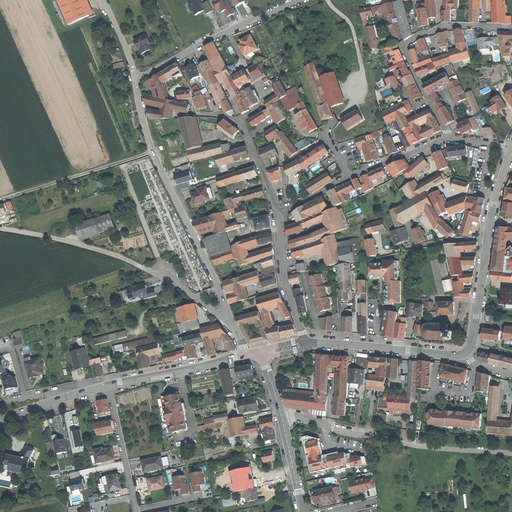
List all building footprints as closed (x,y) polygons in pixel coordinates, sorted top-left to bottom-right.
[(54,0),(66,25),(82,17),(74,0),(54,0)] [(79,0),(74,0),(82,17),(87,15),(79,0)] [(211,11),(206,1),(199,4),(197,0),(190,0),(186,2),(188,5),(187,6),(190,13),(191,12),(193,16),(202,11),(204,15),(211,11)] [(232,14),(224,0),(222,0),(221,1),(220,0),(212,0),(211,3),(215,12),(218,10),(219,12),(220,12),(221,12),(222,12),(225,18),(232,14)] [(426,0),(426,2),(427,2),(429,18),(433,18),(436,17),(434,1),(433,1),(433,0),(445,0),(445,11),(443,11),(443,22),(451,22),(451,11),(451,9),(452,9),(452,10),(459,10),(458,0),(426,0)] [(489,12),(492,12),(491,0),(470,0),(471,23),(479,23),(479,0),(486,0),(487,12),(489,12)] [(491,0),(493,23),(505,24),(504,0),(491,0)] [(395,3),(405,40),(411,36),(401,1),(395,3)] [(398,38),(403,36),(393,3),(384,5),(360,10),(362,17),(366,16),(373,15),(373,17),(387,14),(388,18),(386,21),(390,23),(394,39),(398,38)] [(420,26),(429,25),(426,4),(418,5),(420,24),(420,26)] [(378,47),(379,45),(378,40),(376,38),(376,35),(374,36),(372,27),(369,27),(366,28),(371,49),(378,48),(378,47)] [(465,64),(472,61),(467,43),(466,43),(463,30),(455,31),(455,33),(460,50),(455,51),(453,44),(449,45),(451,53),(455,69),(459,67),(458,62),(463,61),(465,64)] [(504,56),(511,56),(511,47),(510,47),(510,45),(506,45),(506,40),(511,40),(511,32),(500,32),(500,39),(501,46),(504,56)] [(433,59),(437,67),(452,62),(450,54),(448,46),(447,46),(444,33),(437,35),(438,37),(442,56),(433,59)] [(145,51),(149,49),(147,44),(143,36),(133,41),(135,45),(136,45),(138,49),(141,53),(145,51)] [(255,54),(254,52),(259,49),(252,36),(242,41),(243,44),(240,45),(242,50),(247,59),(255,54)] [(488,38),(478,39),(478,44),(479,46),(479,50),(491,49),(491,46),(498,45),(497,37),(490,38),(488,38)] [(416,69),(433,63),(429,50),(427,45),(426,43),(424,38),(418,41),(422,53),(426,51),(428,57),(418,60),(415,49),(413,50),(409,51),(413,62),(416,69)] [(221,82),(227,79),(237,97),(235,98),(243,114),(245,113),(250,110),(242,95),(232,76),(233,76),(226,64),(223,58),(217,47),(215,42),(205,48),(207,52),(212,64),(221,82)] [(394,61),(396,65),(404,61),(400,52),(399,50),(397,46),(389,48),(385,49),(386,55),(387,54),(390,62),(394,61)] [(326,120),(333,117),(315,63),(307,47),(293,54),(295,58),(288,62),(293,74),(307,67),(320,104),(318,105),(324,120),(326,120)] [(115,79),(124,76),(117,52),(107,56),(115,79)] [(229,112),(233,110),(229,100),(226,94),(215,72),(212,64),(209,60),(204,63),(200,65),(211,88),(218,105),(222,103),(227,113),(229,112)] [(404,75),(406,78),(412,75),(411,71),(409,72),(406,65),(404,61),(396,65),(397,68),(394,70),(398,79),(404,75)] [(177,80),(185,76),(178,63),(171,68),(160,75),(164,83),(168,80),(174,77),(177,80)] [(250,68),(255,79),(264,75),(262,72),(258,64),(258,63),(250,68)] [(447,125),(454,121),(446,107),(445,107),(436,91),(441,88),(441,90),(443,89),(445,88),(444,87),(451,83),(459,103),(461,102),(464,108),(470,105),(467,99),(459,80),(455,69),(452,63),(443,66),(447,73),(424,85),(447,125)] [(192,80),(201,76),(194,64),(190,66),(186,69),(192,80)] [(436,68),(435,64),(417,70),(419,76),(421,75),(437,70),(436,68)] [(244,85),(251,82),(245,70),(241,72),(237,74),(235,70),(231,71),(239,87),(244,85)] [(334,73),(322,77),(332,107),(331,107),(334,114),(338,112),(336,106),(344,103),(334,73)] [(166,85),(164,83),(160,75),(151,80),(153,88),(155,97),(167,100),(167,95),(166,85)] [(412,95),(414,100),(420,97),(422,96),(412,75),(406,78),(404,78),(408,87),(410,92),(409,92),(411,96),(412,95)] [(397,91),(401,88),(394,77),(389,79),(397,91)] [(281,99),(288,95),(281,83),(274,86),(278,95),(266,103),(268,107),(279,101),(281,99)] [(246,90),(244,85),(239,87),(250,107),(254,105),(259,103),(257,98),(259,97),(255,91),(253,92),(251,87),(246,90)] [(296,87),(287,92),(288,95),(281,99),(281,100),(288,112),(294,109),(293,107),(298,105),(302,113),(297,116),(304,129),(307,127),(310,133),(314,130),(318,128),(304,102),(303,102),(298,91),(296,87)] [(176,97),(180,99),(183,100),(193,98),(191,91),(175,93),(176,97)] [(476,115),(480,111),(472,92),(466,94),(476,115)] [(160,119),(172,118),(174,109),(179,110),(189,112),(189,110),(190,105),(180,103),(177,102),(175,101),(167,100),(155,97),(144,95),(146,102),(163,106),(161,112),(148,110),(150,119),(160,119)] [(202,95),(194,98),(196,105),(198,110),(201,109),(206,107),(202,95)] [(493,102),(489,104),(494,113),(498,110),(502,108),(503,110),(507,107),(500,96),(492,101),(493,102)] [(384,113),(387,123),(398,118),(411,142),(412,145),(419,142),(414,131),(408,119),(407,120),(405,114),(409,112),(403,102),(402,99),(382,110),(384,113)] [(407,101),(403,102),(409,112),(405,114),(407,120),(408,119),(419,141),(425,138),(424,136),(419,125),(428,121),(434,134),(441,130),(435,118),(431,110),(429,110),(413,117),(410,112),(413,110),(407,101)] [(278,124),(288,117),(279,102),(269,108),(269,109),(260,114),(250,120),(254,127),(256,125),(264,121),(272,115),(278,124)] [(363,119),(358,110),(342,120),(345,125),(348,129),(363,119)] [(191,162),(230,152),(228,144),(202,151),(194,117),(180,118),(191,162)] [(475,131),(478,130),(472,118),(460,124),(461,126),(459,126),(462,131),(463,134),(473,129),(475,131)] [(219,128),(233,139),(238,133),(240,131),(225,120),(219,128)] [(277,136),(281,133),(277,126),(266,133),(268,137),(270,140),(277,136)] [(398,152),(393,140),(390,133),(388,128),(374,133),(375,134),(376,138),(378,142),(385,139),(390,152),(391,154),(398,152)] [(293,157),(299,152),(284,132),(282,134),(280,135),(283,138),(280,140),(289,151),(284,157),(288,162),(293,157)] [(359,148),(368,145),(365,137),(356,139),(359,148)] [(307,143),(306,144),(304,140),(298,144),(299,146),(298,147),(300,151),(309,146),(307,143)] [(374,144),(370,145),(375,161),(380,159),(379,156),(377,150),(374,144)] [(265,161),(279,156),(274,145),(270,147),(269,146),(266,147),(266,149),(261,151),(263,156),(265,161)] [(288,172),(289,176),(304,169),(303,168),(308,165),(329,152),(324,145),(304,158),(285,167),(288,172)] [(369,161),(373,160),(368,146),(366,147),(366,149),(363,149),(367,162),(369,161)] [(443,150),(446,158),(468,155),(467,149),(467,146),(450,148),(443,150)] [(212,179),(229,174),(225,163),(236,159),(237,162),(241,160),(244,159),(249,158),(248,154),(246,147),(234,151),(216,156),(216,157),(214,158),(214,159),(207,161),(212,179)] [(440,171),(449,167),(441,151),(433,155),(434,158),(440,171)] [(410,168),(396,177),(393,179),(399,191),(402,189),(410,201),(426,192),(439,184),(444,181),(446,180),(443,174),(441,175),(419,188),(412,177),(427,164),(423,157),(410,168)] [(404,160),(389,166),(396,177),(410,168),(404,160)] [(176,175),(181,191),(192,187),(190,181),(195,179),(189,164),(181,166),(184,173),(176,175)] [(256,176),(259,175),(256,167),(240,172),(240,171),(216,179),(219,186),(242,179),(243,181),(256,176)] [(280,167),(268,172),(271,177),(270,177),(272,183),(278,181),(282,179),(280,167)] [(369,174),(372,181),(386,175),(384,170),(383,168),(369,174)] [(311,193),(333,180),(329,174),(308,187),(311,193)] [(365,184),(362,186),(365,193),(374,188),(368,175),(362,178),(365,184)] [(353,181),(357,190),(362,188),(359,181),(358,179),(353,181)] [(463,191),(467,192),(469,185),(455,180),(455,181),(453,180),(453,182),(454,183),(453,188),(463,191)] [(445,181),(444,181),(439,184),(442,189),(449,188),(445,181)] [(337,189),(343,203),(350,200),(347,194),(355,190),(351,182),(344,185),(337,189)] [(195,204),(214,198),(211,189),(208,190),(207,187),(202,189),(202,191),(199,192),(192,194),(194,199),(195,204)] [(228,211),(238,208),(236,201),(246,199),(246,201),(262,196),(265,195),(263,188),(234,196),(235,197),(225,200),(228,211)] [(438,189),(428,194),(431,201),(432,200),(440,216),(449,211),(451,215),(465,210),(465,209),(468,198),(446,205),(438,189)] [(329,193),(335,206),(343,203),(336,190),(329,193)] [(397,229),(404,227),(402,222),(421,213),(420,211),(427,208),(438,228),(444,233),(449,238),(454,231),(444,221),(443,222),(439,217),(432,205),(426,192),(410,201),(397,208),(391,211),(397,229)] [(297,216),(300,222),(318,214),(322,212),(322,213),(331,209),(325,198),(324,196),(300,209),(290,215),(288,219),(297,216)] [(473,212),(482,214),(484,205),(485,201),(485,199),(468,198),(465,209),(473,211),(473,212)] [(511,203),(506,202),(504,214),(503,217),(511,217),(511,203)] [(214,231),(215,236),(227,232),(228,231),(239,228),(241,227),(240,225),(239,225),(238,224),(227,226),(224,218),(231,215),(231,213),(236,211),(238,218),(249,215),(246,207),(235,210),(235,209),(209,216),(195,220),(198,228),(201,234),(204,233),(214,231)] [(346,228),(348,228),(341,209),(337,211),(336,208),(324,213),(323,212),(313,217),(302,222),(287,227),(289,235),(293,234),(305,230),(303,226),(325,217),(330,228),(313,235),(291,242),(292,248),(316,242),(332,234),(346,228)] [(461,233),(468,236),(473,220),(478,222),(480,222),(481,215),(468,211),(465,210),(464,214),(467,215),(465,221),(461,233)] [(82,240),(115,229),(111,215),(77,225),(82,240)] [(257,230),(271,227),(271,223),(270,216),(255,218),(256,222),(254,223),(255,226),(257,226),(257,230)] [(382,235),(388,233),(387,229),(386,229),(384,221),(366,226),(368,234),(381,230),(382,235)] [(422,242),(426,240),(421,227),(413,230),(419,244),(422,242)] [(511,227),(498,228),(495,249),(493,271),(508,272),(508,270),(511,270),(511,227)] [(403,242),(409,240),(405,229),(392,233),(396,244),(403,242)] [(204,240),(212,256),(232,250),(227,232),(215,236),(208,238),(208,239),(204,240)] [(257,271),(263,269),(274,266),(275,265),(274,249),(249,257),(246,247),(249,245),(260,244),(271,242),(274,241),(272,234),(249,238),(232,247),(235,258),(235,259),(236,259),(236,260),(239,258),(242,266),(262,259),(263,262),(255,265),(257,271)] [(331,267),(364,260),(359,239),(338,244),(335,234),(323,240),(322,241),(318,242),(304,247),(293,250),(295,258),(298,257),(325,248),(331,267)] [(374,239),(366,241),(369,257),(377,255),(377,253),(375,247),(374,239)] [(448,258),(459,257),(458,250),(475,249),(477,249),(478,242),(457,244),(445,245),(448,258)] [(224,262),(235,259),(233,250),(232,250),(212,256),(216,265),(224,263),(224,262)] [(452,276),(462,275),(461,268),(459,257),(448,258),(452,276)] [(394,305),(394,303),(401,303),(402,303),(401,294),(401,293),(401,292),(401,291),(401,290),(401,282),(399,282),(399,271),(397,271),(396,261),(384,261),(384,264),(371,264),(371,277),(376,277),(376,279),(380,279),(380,276),(382,276),(384,276),(384,278),(389,278),(389,286),(388,286),(388,292),(388,298),(387,298),(387,303),(388,304),(389,305),(394,305)] [(297,265),(299,272),(306,271),(304,263),(297,265)] [(231,304),(258,296),(257,291),(252,292),(252,291),(248,292),(248,293),(247,294),(244,285),(258,281),(260,286),(263,285),(264,287),(272,284),(278,282),(276,275),(274,266),(263,269),(264,274),(260,275),(259,272),(242,277),(231,281),(230,280),(224,282),(231,304)] [(438,270),(440,278),(448,277),(446,269),(438,270)] [(292,284),(301,282),(299,274),(291,276),(292,284)] [(321,274),(311,277),(312,281),(312,282),(313,284),(312,284),(314,289),(315,288),(324,286),(321,274)] [(454,283),(455,297),(471,297),(472,288),(463,288),(462,282),(471,282),(473,281),(474,274),(460,275),(461,282),(454,283)] [(445,292),(453,290),(451,279),(443,280),(445,292)] [(360,317),(360,334),(364,334),(368,335),(368,327),(368,325),(368,317),(367,281),(361,281),(361,294),(362,317),(360,317)] [(141,297),(140,296),(143,295),(144,299),(157,296),(155,288),(148,290),(147,287),(147,285),(145,284),(140,285),(140,286),(138,287),(138,285),(133,287),(126,289),(128,295),(131,294),(132,298),(136,297),(136,298),(141,297)] [(325,286),(324,286),(315,288),(316,294),(318,300),(319,300),(328,298),(325,286)] [(301,313),(308,312),(304,296),(303,296),(301,288),(293,290),(296,298),(297,298),(299,307),(301,313)] [(501,304),(511,304),(511,289),(504,289),(503,297),(501,297),(501,299),(501,304)] [(290,336),(297,335),(295,325),(281,328),(281,326),(273,328),(271,319),(268,309),(280,305),(287,318),(291,315),(285,304),(280,293),(279,290),(258,297),(261,311),(264,320),(268,329),(271,341),(290,336)] [(329,297),(328,298),(319,300),(320,304),(321,305),(321,307),(320,307),(322,311),(332,309),(329,297)] [(454,302),(438,303),(438,310),(432,310),(433,302),(428,302),(427,310),(427,315),(431,315),(431,317),(436,317),(436,315),(445,315),(455,315),(454,308),(454,302)] [(193,304),(174,309),(180,330),(199,325),(193,304)] [(414,316),(422,317),(423,306),(409,304),(408,317),(412,317),(414,317),(414,316)] [(398,323),(395,338),(404,339),(406,327),(407,319),(402,318),(403,311),(400,310),(399,313),(398,317),(399,317),(398,323)] [(394,338),(398,313),(387,311),(385,327),(383,336),(394,338)] [(236,318),(251,345),(258,343),(261,343),(271,341),(268,332),(267,332),(266,327),(267,327),(263,320),(262,320),(260,312),(251,314),(236,318)] [(322,329),(332,330),(333,316),(326,318),(320,318),(322,329)] [(354,316),(344,317),(343,332),(347,333),(354,334),(354,316)] [(416,333),(414,333),(412,340),(421,341),(424,324),(418,323),(416,333)] [(448,339),(455,340),(455,332),(448,331),(448,324),(433,323),(431,323),(429,323),(427,324),(426,325),(425,326),(424,328),(423,330),(423,332),(424,334),(424,336),(426,337),(427,338),(429,339),(431,340),(448,340),(448,339)] [(223,327),(219,324),(201,328),(204,340),(205,339),(209,356),(217,354),(212,337),(217,336),(223,334),(229,351),(235,349),(232,340),(223,327)] [(511,339),(511,326),(502,326),(501,331),(484,329),(483,336),(483,338),(500,340),(500,339),(511,339)] [(94,345),(127,337),(126,330),(93,339),(94,345)] [(159,344),(155,333),(148,334),(149,338),(113,346),(114,354),(138,349),(159,344)] [(204,342),(201,333),(185,338),(185,337),(180,338),(182,347),(197,343),(197,344),(204,342)] [(85,336),(78,338),(80,346),(87,344),(85,336)] [(22,337),(14,340),(16,348),(25,345),(22,337)] [(147,355),(161,351),(159,344),(138,349),(142,368),(150,367),(149,364),(147,355)] [(195,355),(192,345),(185,347),(188,359),(195,358),(195,355)] [(86,348),(71,352),(76,371),(85,368),(92,366),(86,348)] [(184,356),(183,350),(177,352),(165,355),(166,362),(175,360),(179,359),(179,357),(184,356)] [(511,361),(481,352),(480,354),(479,361),(511,368),(511,361)] [(317,415),(326,416),(327,411),(328,397),(329,355),(320,354),(320,358),(319,396),(282,392),(284,399),(286,406),(317,410),(317,415)] [(334,413),(344,414),(346,398),(348,398),(348,390),(349,373),(348,373),(349,357),(339,356),(330,355),(330,365),(340,365),(340,373),(339,373),(338,390),(339,390),(338,398),(335,398),(334,413)] [(41,358),(26,362),(30,378),(40,376),(46,374),(44,369),(46,367),(44,363),(43,363),(41,358)] [(96,377),(103,376),(102,372),(100,363),(102,363),(100,358),(91,360),(92,365),(93,365),(96,377)] [(357,369),(369,370),(369,358),(362,358),(360,358),(357,359),(357,369)] [(371,358),(371,367),(379,368),(379,377),(373,376),(373,370),(369,370),(369,376),(367,389),(372,389),(372,386),(381,387),(380,390),(385,391),(385,387),(386,378),(387,378),(388,359),(380,358),(377,358),(371,358)] [(389,374),(398,375),(399,363),(399,360),(390,359),(389,374)] [(418,362),(412,361),(410,397),(412,398),(416,398),(418,362)] [(418,389),(429,390),(430,384),(431,369),(431,362),(426,362),(420,361),(418,389)] [(444,364),(441,377),(451,380),(450,384),(453,385),(455,380),(465,383),(468,370),(458,368),(444,364)] [(254,374),(252,365),(237,367),(237,370),(239,377),(254,374)] [(227,395),(233,394),(228,369),(221,370),(227,395)] [(359,389),(360,384),(364,384),(365,371),(351,369),(349,382),(352,383),(352,388),(359,389)] [(487,393),(489,393),(490,376),(485,375),(480,373),(478,392),(480,392),(487,393)] [(12,374),(2,376),(5,389),(18,387),(16,375),(13,376),(12,374)] [(499,387),(491,387),(488,420),(487,433),(511,434),(511,422),(496,421),(499,387)] [(411,414),(412,398),(410,397),(396,396),(397,394),(390,393),(390,394),(385,394),(385,398),(380,398),(378,407),(383,408),(383,407),(389,407),(389,409),(391,409),(393,409),(393,413),(411,414)] [(165,434),(187,429),(185,420),(186,420),(185,414),(186,413),(185,408),(184,409),(183,402),(181,403),(180,394),(170,396),(157,399),(165,434)] [(258,403),(256,397),(239,401),(241,413),(259,409),(258,403)] [(106,415),(106,412),(110,411),(109,406),(108,399),(98,401),(99,406),(97,406),(98,410),(99,410),(101,416),(106,415)] [(435,423),(435,425),(435,426),(439,427),(440,427),(440,425),(442,426),(442,427),(443,427),(447,427),(447,424),(455,424),(455,428),(456,425),(464,425),(463,429),(467,429),(468,429),(468,428),(470,428),(470,430),(471,430),(475,430),(475,429),(475,427),(481,427),(482,414),(472,413),(472,415),(470,414),(469,414),(469,413),(444,411),(444,412),(442,412),(441,412),(441,411),(431,410),(430,423),(435,423)] [(386,421),(387,414),(377,412),(376,419),(386,421)] [(216,422),(222,421),(229,420),(227,413),(215,416),(216,422)] [(258,432),(256,426),(243,428),(241,417),(229,420),(222,421),(224,430),(226,430),(227,433),(231,432),(232,437),(258,432)] [(273,417),(261,420),(265,441),(275,439),(273,427),(275,427),(274,423),(273,417)] [(98,435),(115,431),(113,421),(96,424),(98,435)] [(481,429),(475,429),(475,430),(471,430),(471,431),(467,431),(467,429),(463,429),(464,425),(456,425),(455,428),(455,424),(447,424),(447,427),(443,427),(443,428),(439,428),(439,427),(435,426),(435,425),(429,425),(429,432),(480,437),(481,429)] [(81,429),(69,431),(72,448),(84,446),(81,429)] [(303,438),(307,452),(322,449),(320,443),(321,443),(320,440),(320,439),(309,436),(303,438)] [(58,439),(53,440),(56,453),(66,451),(63,438),(58,439)] [(31,457),(35,449),(27,445),(22,457),(15,456),(8,454),(5,469),(28,474),(31,457)] [(97,463),(115,459),(114,454),(112,448),(100,450),(99,449),(94,450),(94,451),(97,463)] [(322,449),(307,452),(308,459),(323,456),(322,449)] [(273,450),(263,453),(265,462),(275,460),(274,456),(273,450)] [(323,456),(308,459),(310,467),(311,473),(333,468),(334,471),(353,467),(367,464),(366,458),(362,457),(359,458),(358,456),(355,455),(356,458),(351,459),(350,454),(346,455),(346,453),(340,454),(339,452),(334,453),(323,456)] [(161,456),(142,460),(143,466),(144,470),(150,468),(150,471),(163,468),(161,456)] [(251,489),(246,468),(231,471),(234,483),(235,492),(242,491),(251,489)] [(68,486),(69,492),(86,489),(84,477),(81,478),(80,471),(70,473),(72,486),(68,486)] [(203,471),(191,474),(193,483),(192,483),(194,493),(203,491),(201,485),(203,484),(206,483),(203,471)] [(110,491),(121,488),(120,481),(118,474),(103,477),(106,491),(110,490),(110,491)] [(185,475),(173,477),(176,490),(181,489),(182,495),(190,494),(188,483),(187,483),(185,475)] [(162,476),(147,479),(149,485),(150,491),(165,488),(162,476)] [(351,482),(352,486),(355,488),(356,493),(362,491),(362,490),(366,489),(366,490),(369,489),(376,487),(374,477),(366,479),(351,482)] [(227,494),(235,492),(234,483),(225,485),(227,494)] [(327,501),(336,499),(334,487),(315,491),(318,503),(327,501)] [(255,488),(251,489),(242,491),(244,502),(257,500),(256,494),(255,488)] [(91,503),(82,504),(84,510),(79,511),(93,511),(93,510),(91,503)]
